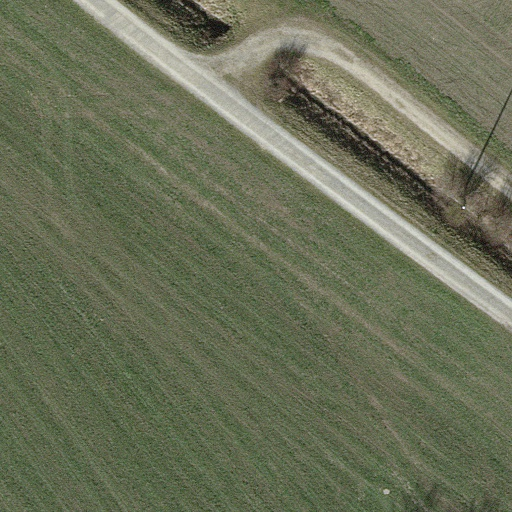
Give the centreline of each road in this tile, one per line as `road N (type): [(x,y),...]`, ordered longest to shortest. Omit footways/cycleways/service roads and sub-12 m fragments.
road 1 (track): [(511,314),(98,0)]
road 2 (track): [(202,83),(304,34),(351,60),(511,190)]
